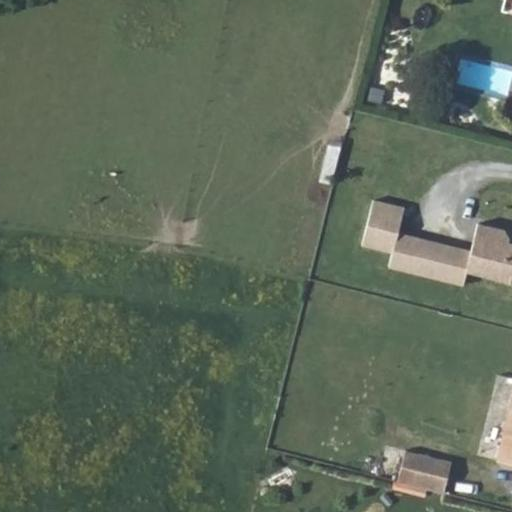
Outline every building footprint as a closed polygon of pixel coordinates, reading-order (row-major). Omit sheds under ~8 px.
[(400,208),(371,202),(361,243),(390,251),(395,231),(400,208)] [(511,254),(502,252),(506,236),(501,228),(476,222),(469,250),(395,231),(390,251),(385,266),(461,285),(464,271),(511,283),(511,254)] [(511,254),(511,237),(506,236),(502,252),(511,254)] [(511,398),(497,460),(511,463),(511,398)] [(396,481),(443,493),(451,462),(404,450),(396,481)]
